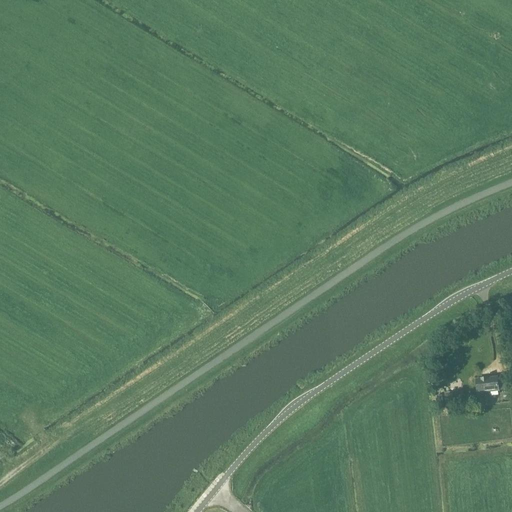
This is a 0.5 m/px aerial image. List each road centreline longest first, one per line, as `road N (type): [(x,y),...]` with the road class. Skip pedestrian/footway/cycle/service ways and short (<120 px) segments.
road 1 (unclassified): [(0,508),(415,232),(511,183)]
road 2 (unclassified): [(198,511),(295,406),(453,300),(511,271)]
road 3 (track): [(0,402),(35,424),(49,446),(0,483)]
